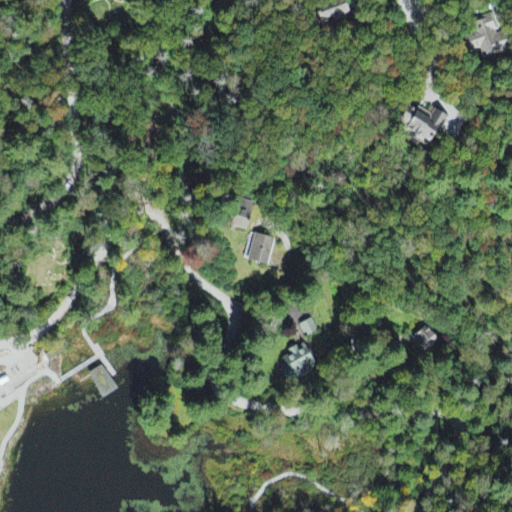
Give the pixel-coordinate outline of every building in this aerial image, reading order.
[(511,50),(505,32),(500,34),(493,14),(472,22),(476,32),(464,36),(471,54),(480,51),(483,60),(511,50)] [(431,117),(411,106),(399,127),(431,145),(447,118),(435,111),(431,117)] [(238,201),(228,227),(244,233),(255,208),(238,201)] [(248,263),(269,267),(273,240),(253,236),(248,263)] [(318,333),(312,321),(300,326),(306,339),(318,333)] [(410,341),(423,356),(438,342),(425,328),(410,341)] [(289,384),(318,371),(305,345),(287,353),(289,357),(278,362),(289,384)] [(90,374),(103,394),(114,386),(101,366),(90,374)]
